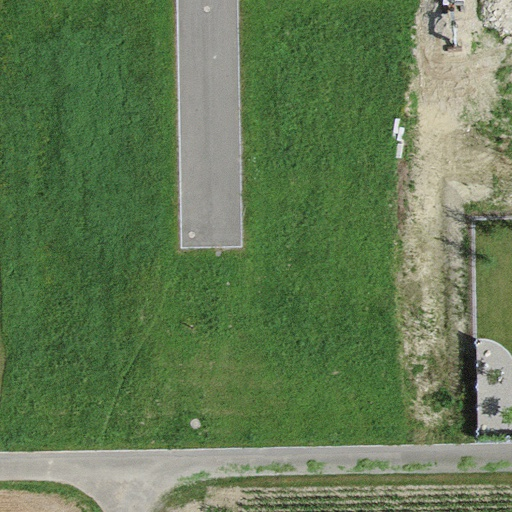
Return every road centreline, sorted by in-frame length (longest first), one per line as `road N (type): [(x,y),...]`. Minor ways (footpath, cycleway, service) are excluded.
road 1 (unclassified): [(0,476),(511,468)]
road 2 (residential): [(205,239),(202,0)]
